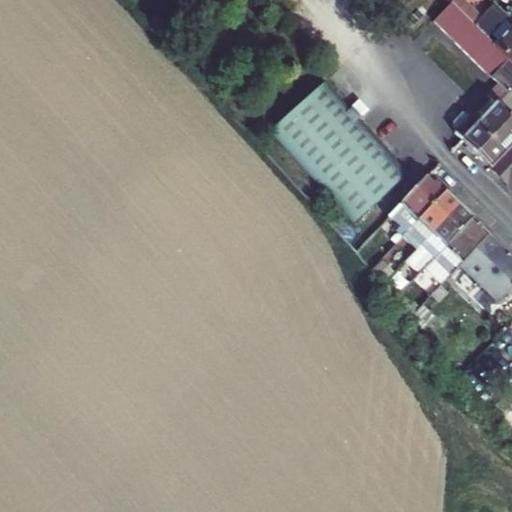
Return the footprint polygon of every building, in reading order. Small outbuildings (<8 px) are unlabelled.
[(391,28),(418,0),(384,0),(374,10),(391,28)] [(468,0),(478,9),(487,0),(468,0)] [(511,85),(472,46),(445,18),(428,34),(496,104),(502,110),(511,100),(511,85)] [(511,43),(493,24),(472,46),(511,85),(511,43)] [(404,189),(321,98),(264,149),(347,240),(404,189)] [(492,121),(506,135),(511,127),(511,100),(502,110),(497,115),(492,121)] [(491,109),(497,115),(502,110),(496,104),(491,109)] [(485,114),(492,121),(497,115),(491,109),(485,114)] [(485,114),(469,132),(475,138),(492,121),(485,114)] [(447,150),(483,185),(511,155),(511,150),(510,148),(511,145),(511,141),(506,135),(492,121),(475,138),(469,132),(455,132),(448,139),(447,150)] [(511,155),(483,185),(509,211),(511,208),(511,178),(511,177),(511,155)] [(395,254),(438,210),(422,195),(384,234),(394,244),(390,249),(395,254)] [(408,268),(452,224),(438,210),(395,254),(408,268)] [(417,286),(465,237),(452,224),(408,268),(398,278),(411,292),(417,286)] [(483,254),(465,237),(417,286),(435,303),(454,283),(482,254),(483,254)] [(511,300),(511,283),(482,254),(454,283),(493,320),(511,300)] [(406,333),(425,313),(417,305),(398,324),(406,333)]
